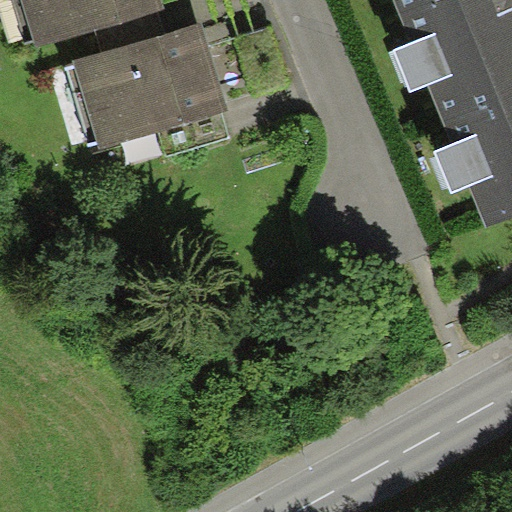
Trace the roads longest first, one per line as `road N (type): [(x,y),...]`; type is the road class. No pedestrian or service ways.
road 1 (residential): [(272,0),(383,330)]
road 2 (residential): [(295,511),(511,389)]
